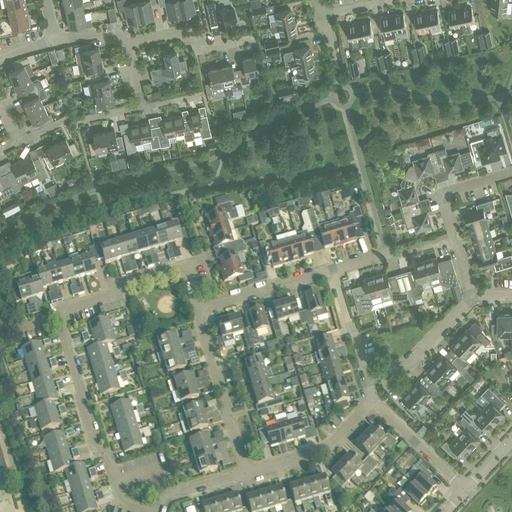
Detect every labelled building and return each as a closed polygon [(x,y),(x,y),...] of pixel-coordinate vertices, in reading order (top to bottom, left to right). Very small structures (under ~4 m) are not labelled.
[(82,2),(64,6),(67,17),(84,13),(83,6),(92,4),(91,0),(82,2)] [(116,0),(119,11),(125,10),(128,22),(141,20),(137,2),(127,4),(126,0),(116,0)] [(145,0),(146,0),(137,2),(141,20),(153,17),(150,4),(156,3),(155,0),(145,0)] [(157,0),(159,6),(165,4),(168,18),(182,15),(178,0),(157,0)] [(178,0),(182,15),(195,12),(192,0),(178,0)] [(496,0),(490,0),(490,5),(491,5),(490,11),(506,13),(508,1),(496,0)] [(242,1),(234,3),(236,9),(249,6),(248,1),(242,2),(242,1)] [(234,8),(227,9),(226,8),(216,10),(215,2),(206,4),(210,25),(218,23),(219,28),(230,26),(229,22),(237,20),(234,8)] [(25,3),(7,7),(10,18),(27,14),(25,3)] [(107,8),(108,12),(111,22),(117,20),(115,10),(114,6),(107,8)] [(265,6),(251,9),(253,16),(267,13),(265,6)] [(464,7),(459,8),(465,33),(470,32),(469,23),(475,22),(471,6),(464,8),(464,7)] [(269,20),(270,26),(295,21),(294,16),(292,16),(291,8),(275,12),(277,19),(269,20)] [(451,27),(458,26),(459,34),(465,33),(459,8),(454,9),(454,10),(448,11),(451,27)] [(430,11),(425,12),(429,28),(440,26),(437,10),(430,11)] [(429,28),(425,12),(420,13),(414,15),(417,31),(429,28)] [(84,13),(67,17),(69,28),(87,24),(84,13)] [(397,13),(392,14),(395,31),(407,28),(404,13),(397,14),(397,13)] [(27,14),(10,18),(12,29),(29,25),(27,14)] [(91,25),(102,24),(100,14),(90,15),(91,25)] [(395,31),(392,14),(387,15),(387,16),(381,18),(384,33),(395,31)] [(364,20),(359,21),(364,47),(369,45),(367,37),(374,36),(371,20),(364,21),(364,20)] [(295,21),(270,26),(271,32),(279,30),(280,37),(296,34),(294,26),(296,26),(295,21)] [(364,47),(359,21),(353,22),(354,24),(347,25),(350,41),(351,40),(352,49),(364,47)] [(490,31),(482,32),(485,46),(492,45),(490,31)] [(485,46),(482,32),(475,34),(478,47),(485,46)] [(456,38),(449,40),(452,53),(459,51),(456,38)] [(263,41),(265,49),(279,46),(277,39),(263,41)] [(442,41),(445,54),(452,53),(449,40),(442,41)] [(74,46),(77,63),(100,58),(98,47),(91,48),(90,42),(74,46)] [(423,45),(416,47),(419,60),(426,59),(423,45)] [(279,46),(265,49),(260,50),(263,61),(271,59),(271,55),(280,53),(279,46)] [(290,64),(313,59),(312,54),(310,54),(309,46),(285,51),(283,54),(285,65),(290,64)] [(419,60),(416,47),(408,48),(411,62),(419,60)] [(161,67),(163,73),(152,76),(153,82),(173,77),(172,71),(187,68),(185,59),(178,61),(176,51),(164,54),(166,66),(161,67)] [(390,52),(383,54),(386,67),(392,66),(390,52)] [(386,67),(383,54),(375,55),(378,69),(386,67)] [(238,72),(239,76),(242,88),(241,84),(251,82),(249,74),(257,73),(253,56),(241,58),(244,71),(238,72)] [(8,72),(13,82),(28,74),(28,75),(34,72),(26,57),(12,64),(14,69),(8,72)] [(100,58),(77,63),(80,73),(83,72),(85,78),(89,77),(97,76),(97,75),(96,70),(103,68),(100,58)] [(313,59),(290,64),(291,69),(297,67),(298,73),(291,75),(292,82),(299,81),(299,82),(310,80),(309,73),(314,72),(313,64),(314,64),(313,59)] [(356,59),(349,61),(352,75),(359,73),(356,59)] [(230,65),(219,67),(225,95),(233,93),(233,90),(242,88),(239,76),(233,77),(230,65)] [(207,69),(210,82),(204,83),(207,95),(213,94),(214,97),(225,95),(219,67),(207,69)] [(28,74),(13,82),(18,92),(24,89),(27,94),(43,86),(40,79),(37,78),(31,80),(28,75),(28,74)] [(89,77),(85,78),(85,79),(89,78),(90,84),(88,84),(90,94),(95,93),(112,90),(109,78),(102,80),(101,75),(97,75),(97,76),(89,77)] [(288,85),(287,82),(277,84),(280,98),(282,97),(282,100),(295,98),(294,94),(295,94),(293,84),(288,85)] [(145,86),(147,95),(148,99),(160,97),(159,91),(151,92),(150,85),(145,86)] [(43,86),(27,94),(29,99),(23,102),(27,112),(43,105),(40,99),(48,95),(45,90),(43,86)] [(112,90),(95,93),(97,104),(95,104),(96,110),(108,108),(107,102),(114,100),(112,90)] [(260,102),(262,107),(270,103),(268,98),(260,102)] [(43,105),(27,112),(32,122),(39,119),(41,124),(53,119),(50,113),(48,114),(43,105)] [(246,109),(239,110),(241,117),(243,117),(247,116),(248,116),(246,109)] [(198,111),(188,113),(194,139),(194,137),(201,135),(202,137),(211,135),(206,115),(200,116),(198,111)] [(182,114),(172,117),(175,135),(183,133),(185,141),(194,139),(188,113),(189,118),(183,120),(182,114)] [(162,124),(156,125),(160,146),(161,147),(170,145),(168,136),(175,135),(172,117),(161,119),(162,124)] [(149,121),(139,123),(143,142),(150,140),(152,148),(160,146),(156,125),(150,127),(149,121)] [(143,142),(139,123),(128,126),(129,131),(123,132),(128,153),(137,151),(135,143),(143,142)] [(465,134),(463,126),(455,128),(457,137),(465,134)] [(475,160),(481,158),(482,163),(500,158),(499,154),(507,152),(503,140),(499,126),(487,130),(489,137),(470,142),(475,160)] [(114,129),(103,131),(107,148),(117,146),(118,149),(124,147),(121,135),(116,136),(114,129)] [(107,148),(103,131),(92,134),(94,141),(88,142),(91,154),(97,153),(96,150),(107,148)] [(66,137),(55,142),(63,157),(72,152),(74,155),(80,152),(74,141),(69,143),(66,137)] [(429,139),(416,142),(418,149),(431,146),(429,139)] [(63,157),(55,142),(46,147),(49,153),(44,155),(50,167),(54,164),(53,162),(63,157)] [(445,148),(435,152),(440,170),(446,168),(447,173),(464,168),(459,152),(447,155),(445,148)] [(410,167),(406,174),(419,182),(423,175),(440,170),(435,152),(428,153),(429,156),(413,160),(415,165),(410,167)] [(30,155),(20,160),(30,179),(31,183),(38,179),(47,175),(38,156),(33,159),(30,155)] [(119,157),(120,162),(121,167),(127,166),(126,161),(125,156),(119,157)] [(13,169),(6,173),(15,191),(25,187),(23,183),(23,182),(30,179),(20,160),(11,164),(13,169)] [(0,188),(1,189),(4,197),(15,191),(6,173),(0,175),(0,188)] [(401,205),(402,211),(421,206),(416,189),(419,182),(406,174),(401,183),(403,187),(398,189),(403,204),(401,205)] [(47,188),(50,195),(58,191),(54,184),(47,187),(47,188)] [(342,191),(344,200),(355,197),(352,188),(342,191)] [(322,200),(320,195),(312,197),(313,200),(315,208),(323,205),(322,200)] [(465,212),(468,223),(486,218),(484,210),(495,207),(492,199),(476,204),(477,208),(465,212)] [(208,228),(227,222),(239,219),(235,209),(233,211),(230,203),(217,207),(218,213),(207,217),(210,227),(208,228)] [(496,207),(498,213),(504,211),(502,205),(496,207)] [(421,206),(402,211),(407,227),(414,225),(416,231),(432,226),(427,210),(423,212),(421,206)] [(8,207),(2,210),(5,216),(11,213),(8,207)] [(349,218),(338,221),(345,244),(356,241),(352,227),(358,226),(356,219),(360,218),(357,208),(353,209),(354,213),(348,215),(349,218)] [(278,210),(271,212),(273,218),(279,216),(278,210)] [(336,247),(329,224),(318,227),(313,210),(307,212),(315,238),(321,237),(324,249),(335,245),(335,247),(336,247)] [(315,240),(315,238),(307,212),(303,213),(301,216),(304,226),(302,230),(303,232),(296,235),(297,240),(303,259),(303,257),(313,254),(310,242),(315,240)] [(386,216),(385,216),(387,224),(394,221),(392,214),(386,216)] [(486,218),(468,223),(468,224),(469,223),(472,234),(489,229),(486,218)] [(338,221),(329,224),(336,247),(345,244),(338,221)] [(227,222),(208,228),(211,238),(213,237),(230,232),(227,222)] [(177,224),(165,227),(175,259),(181,257),(178,248),(176,248),(174,243),(182,240),(177,224)] [(165,227),(155,230),(160,247),(167,245),(168,251),(167,251),(169,261),(175,259),(165,227)] [(489,229),(472,234),(476,245),(493,240),(489,229)] [(155,230),(144,234),(153,266),(159,264),(156,255),(154,255),(153,249),(160,247),(155,230)] [(230,232),(213,237),(213,238),(216,248),(228,245),(230,250),(244,246),(243,242),(240,240),(233,242),(230,233),(230,232)] [(144,234),(133,237),(138,254),(145,252),(147,257),(145,258),(148,268),(153,266),(144,234)] [(133,237),(122,240),(132,272),(137,271),(133,255),(138,254),(133,237)] [(122,240),(111,244),(116,260),(123,258),(125,264),(123,265),(126,274),(132,272),(122,240)] [(297,240),(288,243),(293,262),(303,259),(297,240)] [(493,240),(476,245),(479,256),(478,256),(496,251),(493,240)] [(278,246),(267,249),(265,242),(259,244),(263,256),(269,255),(273,268),(284,265),(278,246)] [(288,243),(278,246),(284,265),(293,262),(288,243)] [(94,247),(98,260),(103,259),(105,264),(116,260),(111,244),(100,247),(99,245),(94,247)] [(246,252),(247,249),(246,245),(244,246),(230,250),(231,256),(219,259),(223,270),(221,271),(240,265),(237,255),(246,252)] [(98,260),(94,247),(88,248),(91,256),(80,259),(85,276),(96,273),(93,262),(98,260)] [(496,251),(478,256),(481,267),(494,264),(496,270),(511,264),(511,256),(511,254),(498,258),(496,251)] [(180,267),(187,264),(184,257),(178,259),(180,267)] [(436,257),(425,260),(430,279),(439,277),(441,283),(447,286),(459,283),(451,257),(438,261),(436,257)] [(80,259),(69,263),(79,295),(84,293),(82,283),(80,284),(78,278),(85,276),(80,259)] [(0,271),(8,269),(6,263),(5,260),(0,261),(0,271)] [(408,273),(402,274),(409,298),(411,303),(417,301),(416,299),(421,297),(420,294),(424,288),(422,282),(430,279),(425,260),(413,264),(415,270),(408,273)] [(69,263),(58,266),(63,283),(70,281),(72,286),(70,287),(73,297),(79,295),(69,263)] [(240,265),(221,271),(224,282),(238,278),(240,283),(252,280),(250,274),(243,276),(240,265)] [(58,266),(47,269),(57,301),(63,300),(60,290),(58,291),(56,285),(63,283),(58,266)] [(47,269),(36,273),(41,289),(42,289),(48,287),(50,293),(48,294),(51,303),(57,301),(47,269)] [(375,275),(382,301),(391,298),(397,301),(409,298),(402,274),(396,276),(388,278),(386,272),(375,275)] [(36,273),(25,276),(37,314),(44,311),(42,302),(38,303),(36,297),(43,295),(42,289),(41,289),(36,273)] [(374,303),(382,301),(375,275),(364,279),(365,283),(351,287),(359,313),(371,309),(374,303)] [(14,279),(16,285),(18,294),(21,302),(28,300),(30,305),(26,307),(29,316),(37,314),(25,276),(14,279)] [(309,310),(304,312),(308,328),(309,330),(312,329),(312,326),(314,326),(312,320),(327,315),(324,304),(320,305),(316,293),(305,296),(309,310)] [(294,300),(283,303),(288,319),(298,316),(301,325),(307,324),(308,328),(304,312),(299,313),(298,308),(296,309),(294,300)] [(272,306),(276,320),(271,322),(276,339),(282,337),(278,322),(288,319),(283,303),(272,306)] [(254,327),(248,329),(253,346),(260,344),(256,332),(267,329),(261,309),(250,313),(254,327)] [(498,314),(498,323),(491,323),(491,332),(494,338),(498,338),(498,334),(511,334),(511,314),(498,314)] [(238,316),(227,319),(232,336),(243,333),(245,342),(251,340),(253,346),(248,329),(244,330),(242,325),(241,325),(238,316)] [(89,324),(92,335),(111,329),(108,318),(89,324)] [(219,350),(220,350),(221,354),(225,353),(224,349),(225,348),(222,339),(232,336),(227,319),(217,323),(221,337),(215,339),(219,350)] [(468,328),(460,337),(474,350),(482,342),(486,345),(490,341),(480,331),(476,336),(468,328)] [(96,347),(87,349),(115,341),(111,329),(92,335),(96,347)] [(157,341),(161,352),(179,346),(179,347),(192,343),(191,338),(177,342),(175,335),(157,341)] [(312,338),(313,343),(317,354),(334,349),(330,338),(324,340),(323,335),(312,338)] [(459,353),(455,357),(470,372),(468,369),(465,367),(469,362),(466,359),(474,350),(460,337),(451,345),(459,353)] [(115,341),(87,349),(90,361),(109,355),(106,344),(115,342),(115,341)] [(21,348),(25,360),(44,354),(40,343),(21,348)] [(179,346),(161,352),(164,363),(195,353),(194,349),(181,353),(179,347),(179,346)] [(334,349),(317,354),(315,355),(318,365),(320,364),(337,359),(334,349)] [(195,353),(164,363),(167,374),(185,368),(183,362),(197,358),(195,353)] [(44,354),(25,360),(28,371),(47,366),(44,354)] [(443,354),(435,363),(449,376),(457,368),(463,374),(466,376),(470,372),(455,357),(451,361),(443,354)] [(109,355),(90,361),(94,373),(113,367),(109,355)] [(245,364),(248,374),(265,369),(262,359),(245,364)] [(337,359),(320,364),(323,375),(340,370),(337,359)] [(434,379),(430,383),(440,393),(444,388),(441,385),(449,376),(435,363),(426,371),(434,379)] [(47,366),(28,371),(32,383),(51,377),(47,366)] [(113,367),(94,373),(97,384),(116,379),(113,367)] [(265,369),(248,374),(251,385),(268,380),(265,369)] [(340,370),(323,375),(326,385),(343,380),(340,370)] [(192,375),(174,380),(169,382),(172,393),(177,392),(208,382),(207,378),(194,382),(192,375)] [(51,377),(32,383),(35,395),(54,389),(51,377)] [(116,379),(97,384),(101,396),(120,390),(116,379)] [(268,380),(251,385),(254,395),(271,390),(268,380)] [(343,380),(326,385),(329,395),(346,390),(343,380)] [(418,380),(410,388),(424,402),(432,394),(436,397),(440,393),(430,383),(426,387),(418,380)] [(208,382),(177,392),(180,403),(198,397),(196,390),(210,386),(208,382)] [(489,402),(482,409),(497,423),(505,414),(499,409),(505,402),(488,386),(481,394),(489,402)] [(401,397),(409,405),(405,409),(415,419),(419,414),(416,411),(424,402),(410,388),(401,397)] [(53,402),(57,401),(58,400),(54,389),(35,395),(39,406),(34,407),(53,402)] [(271,390),(254,395),(258,406),(256,406),(258,412),(267,409),(272,408),(276,406),(283,404),(281,399),(274,401),(271,390)] [(346,390),(329,395),(332,406),(325,408),(327,415),(348,408),(346,402),(349,401),(346,390)] [(150,393),(144,394),(146,407),(153,406),(150,393)] [(110,406),(114,418),(133,412),(129,401),(110,406)] [(53,402),(34,407),(37,419),(56,413),(53,402)] [(179,416),(181,423),(218,412),(216,408),(203,412),(201,405),(183,410),(184,414),(179,416)] [(464,416),(483,434),(487,430),(488,431),(497,423),(482,409),(477,414),(476,413),(472,413),(471,414),(466,409),(461,414),(464,416)] [(133,412),(114,418),(117,430),(136,424),(133,412)] [(218,412),(181,423),(184,434),(208,427),(206,420),(219,416),(218,412)] [(56,413),(37,419),(41,431),(60,425),(56,413)] [(300,418),(288,422),(293,440),(305,436),(303,429),(309,428),(305,416),(300,418)] [(466,427),(458,435),(472,449),(480,440),(477,437),(481,433),(483,435),(483,434),(464,416),(459,421),(466,427)] [(277,425),(276,425),(282,443),(293,440),(288,422),(287,418),(276,422),(277,425)] [(136,424),(117,430),(121,441),(140,436),(136,424)] [(282,443),(276,425),(265,429),(266,435),(270,447),(282,443)] [(365,431),(362,434),(384,456),(377,449),(382,444),(389,451),(397,443),(388,434),(384,438),(372,427),(367,433),(365,431)] [(266,435),(265,429),(256,431),(258,437),(266,435)] [(43,438),(47,450),(66,444),(62,433),(43,438)] [(384,456),(362,434),(364,436),(359,441),(357,439),(354,443),(356,445),(355,445),(368,457),(364,461),(373,470),(378,466),(369,457),(373,452),(381,459),(384,456)] [(458,435),(450,444),(446,441),(442,445),(452,454),(456,450),(464,458),(472,449),(458,435)] [(140,436),(121,441),(124,453),(143,447),(140,436)] [(189,441),(192,452),(210,447),(224,443),(223,439),(209,443),(207,436),(189,441)] [(66,444),(47,450),(50,461),(69,456),(66,444)] [(210,447),(192,452),(196,463),(227,454),(226,449),(212,454),(210,447)] [(227,454),(196,463),(199,475),(217,469),(215,462),(228,458),(227,454)] [(342,458),(339,461),(341,463),(361,483),(354,476),(358,471),(366,478),(373,470),(364,461),(361,465),(349,454),(344,460),(342,458)] [(69,456),(50,461),(54,473),(83,464),(73,467),(69,456)] [(361,483),(341,463),(336,468),(334,466),(330,470),(332,472),(336,476),(332,480),(341,489),(345,485),(350,479),(357,486),(361,483)] [(83,464),(54,473),(64,470),(68,481),(87,475),(83,464)] [(418,471),(409,480),(427,497),(435,488),(426,479),(430,475),(421,467),(417,471),(418,471)] [(87,475),(68,481),(71,493),(90,487),(87,475)] [(316,476),(311,477),(312,480),(318,497),(324,495),(327,505),(332,503),(329,494),(324,476),(317,479),(316,476)] [(300,481),(301,484),(306,501),(313,499),(316,508),(321,507),(318,497),(312,480),(306,482),(305,479),(300,481)] [(7,480),(0,481),(0,499),(12,496),(7,480)] [(392,489),(405,501),(409,497),(418,506),(427,497),(409,480),(401,489),(400,488),(396,492),(392,489)] [(306,501),(301,484),(294,486),(293,483),(288,484),(289,487),(294,504),(301,502),(304,511),(309,510),(306,501)] [(90,487),(71,493),(75,504),(94,499),(90,487)] [(273,487),(268,488),(275,511),(274,508),(281,506),(282,511),(294,511),(291,501),(285,502),(281,487),(274,490),(273,487)] [(374,497),(378,492),(373,488),(369,492),(374,497)] [(393,506),(389,511),(390,511),(408,511),(401,505),(405,501),(392,489),(389,492),(389,494),(391,496),(388,500),(393,506)] [(257,492),(257,495),(263,511),(269,510),(270,511),(275,511),(269,491),(262,493),(262,490),(257,492)] [(224,495),(224,497),(224,498),(228,511),(247,511),(246,508),(241,509),(236,495),(229,497),(229,494),(224,495)] [(262,511),(263,511),(257,495),(251,497),(250,494),(245,495),(246,498),(249,511),(262,511)] [(217,497),(212,499),(216,511),(228,511),(224,498),(218,500),(217,497)] [(94,499),(75,504),(76,511),(91,511),(97,510),(94,499)] [(216,511),(212,499),(213,502),(206,504),(206,501),(201,502),(201,505),(203,510),(197,511),(216,511)]
